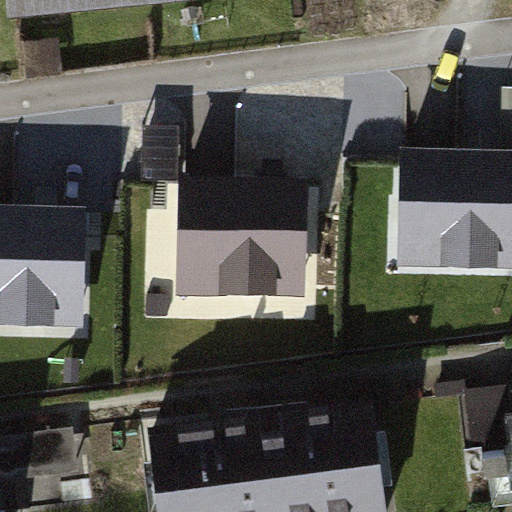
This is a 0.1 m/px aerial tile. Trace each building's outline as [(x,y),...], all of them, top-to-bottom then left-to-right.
[(0,0),(0,23),(237,0),(0,0)] [(511,153),(410,154),(410,251),(511,250),(511,153)] [(312,180),(183,177),(180,298),(309,301),(312,180)] [(89,207),(0,204),(0,326),(86,328),(89,207)] [(511,381),(488,385),(506,509),(511,508),(511,381)] [(375,511),(357,396),(130,431),(142,511),(375,511)]
